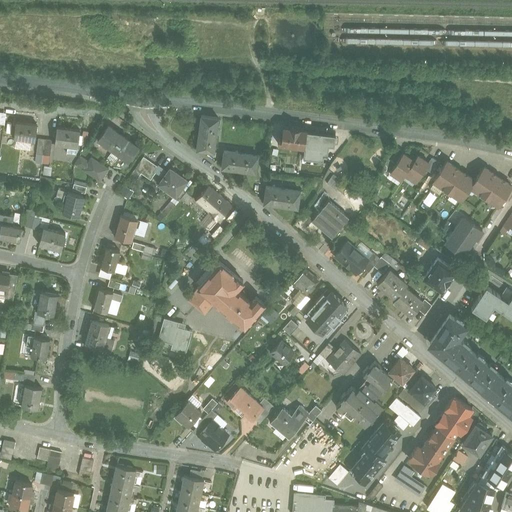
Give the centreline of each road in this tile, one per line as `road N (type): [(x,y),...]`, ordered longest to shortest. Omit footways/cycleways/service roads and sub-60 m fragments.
road 1 (residential): [(511,425),(158,134),(143,115),(145,100)]
road 2 (residential): [(145,100),(511,151)]
road 3 (residential): [(230,464),(56,433)]
road 4 (residential): [(56,433),(78,274)]
road 5 (residential): [(145,100),(0,80)]
